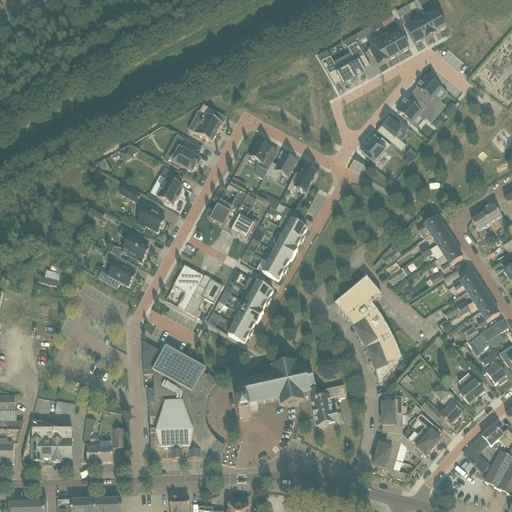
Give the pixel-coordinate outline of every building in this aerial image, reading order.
[(427,19),(428,19),(424,13),(421,15),(423,22),(417,25),(426,41),(436,35),(427,19)] [(438,13),(428,19),(427,19),(436,35),(437,35),(447,29),(438,13)] [(426,41),(417,25),(407,31),(415,47),(425,41),(426,41)] [(363,33),(356,37),(360,42),(367,38),(363,33)] [(399,56),(391,40),(387,34),(384,36),(386,43),(380,46),(389,62),(389,61),(399,56)] [(410,50),(401,34),(391,40),(399,56),(410,50)] [(380,46),(376,39),(373,41),(375,48),(368,52),(372,59),(373,58),(379,68),(389,62),(380,46)] [(354,61),(346,66),(355,81),(366,75),(364,71),(370,68),(357,43),(347,49),(351,55),(354,61)] [(331,58),(321,63),(335,88),(341,84),(343,88),(355,81),(346,66),(338,70),(334,64),(331,58)] [(434,98),(442,90),(427,77),(421,85),(419,87),(417,89),(424,95),(419,102),(438,118),(446,108),(434,98)] [(438,118),(419,102),(415,107),(407,101),(406,103),(405,103),(404,105),(397,112),(412,125),(412,124),(419,116),(426,121),(431,126),(438,118)] [(203,107),(200,114),(206,117),(196,136),(212,144),(222,125),(212,120),(216,113),(203,107)] [(448,120),(452,115),(447,111),(443,116),(448,120)] [(433,126),(439,131),(444,125),(438,120),(433,126)] [(404,135),(409,130),(403,125),(398,130),(390,123),(389,122),(385,127),(383,126),(378,133),(377,132),(377,133),(402,154),(407,148),(396,139),(401,133),(404,136),(404,135)] [(199,167),(201,164),(201,163),(199,162),(200,161),(196,159),(201,151),(178,138),(170,152),(177,156),(171,166),(179,171),(180,168),(192,175),(196,167),(198,168),(199,167)] [(391,148),(382,140),(381,141),(382,141),(378,145),(373,141),(367,148),(366,147),(361,152),(363,153),(362,155),(375,166),(386,153),(391,149),(391,148)] [(263,182),(265,178),(273,164),(274,162),(267,159),(272,150),(259,143),(250,159),(258,163),(257,164),(256,177),(263,181),(262,181),(263,182)] [(129,147),(120,152),(121,155),(129,151),(132,157),(139,153),(140,153),(129,147)] [(410,151),(406,156),(412,161),(417,156),(410,151)] [(273,165),(273,164),(265,178),(266,178),(266,177),(277,183),(281,175),(288,179),(297,164),(295,163),(296,161),(290,158),(289,159),(284,157),(278,168),(273,165)] [(412,163),(408,159),(404,164),(408,168),(412,163)] [(315,173),(316,171),(310,168),(309,170),(307,169),(302,178),(296,175),(288,191),(295,195),(297,191),(306,196),(318,175),(315,173)] [(180,186),(184,180),(165,170),(161,178),(167,181),(165,185),(164,185),(161,191),(161,192),(157,199),(173,208),(177,200),(178,201),(179,199),(178,199),(180,196),(181,196),(182,194),(181,194),(184,188),(180,186)] [(124,188),(120,196),(137,205),(141,197),(124,188)] [(231,209),(221,203),(220,203),(211,220),(224,228),(228,220),(234,223),(248,197),(240,193),(231,209)] [(248,197),(234,223),(229,232),(249,243),(259,224),(248,218),(257,202),(248,197)] [(286,210),(279,206),(276,212),(282,216),(286,210)] [(105,215),(92,208),(88,215),(95,219),(96,217),(102,221),(105,215)] [(142,208),(138,216),(141,218),(137,225),(145,230),(146,229),(158,235),(161,230),(162,231),(166,224),(165,223),(165,222),(153,216),(154,214),(146,209),(145,210),(142,208)] [(495,208),(483,215),(491,226),(497,222),(502,228),(506,225),(495,208)] [(491,226),(483,215),(472,222),(483,240),(488,237),(484,231),(491,226)] [(431,237),(443,229),(437,218),(417,231),(424,241),(431,237)] [(304,237),(308,230),(293,222),(292,221),(286,232),(304,242),(306,238),(305,237),(305,238),(304,237)] [(142,265),(147,256),(149,251),(141,247),(142,246),(139,244),(141,239),(123,229),(119,236),(128,244),(122,254),(142,265)] [(437,247),(450,239),(443,229),(431,237),(437,247)] [(301,245),(304,242),(286,232),(280,242),(280,243),(296,251),(300,244),(301,245)] [(298,252),(296,251),(280,243),(280,242),(275,239),(273,243),(278,247),(274,253),(290,262),(292,263),(298,252)] [(456,249),(450,239),(437,247),(444,257),(456,249)] [(87,257),(91,244),(83,242),(79,255),(87,257)] [(422,257),(430,252),(427,248),(420,252),(422,257)] [(463,260),(456,249),(444,257),(448,263),(441,268),(444,272),(463,260)] [(396,251),(382,261),(386,267),(401,257),(396,251)] [(433,256),(430,252),(422,257),(425,261),(433,256)] [(286,269),(290,262),(274,253),(269,264),(286,273),(288,269),(286,269)] [(113,265),(115,266),(109,278),(102,274),(98,280),(117,291),(121,285),(129,289),(136,277),(124,270),(127,266),(116,260),(113,265)] [(284,277),(286,273),(269,264),(263,274),(278,283),(283,276),(284,276),(283,277),(284,277)] [(391,277),(400,270),(396,265),(387,272),(391,277)] [(185,267),(173,289),(185,295),(178,309),(185,313),(199,288),(205,278),(185,267)] [(56,288),(59,275),(46,271),(43,285),(56,288)] [(405,279),(400,271),(391,277),(387,280),(392,287),(405,279)] [(433,287),(444,280),(440,274),(429,281),(433,287)] [(480,286),(473,275),(454,288),(457,292),(463,288),(467,294),(480,286)] [(370,308),(382,298),(367,279),(360,286),(362,289),(345,303),(342,300),(335,306),(349,324),(352,322),(355,327),(353,329),(355,330),(354,331),(357,336),(361,333),(367,342),(363,345),(366,350),(368,352),(367,353),(369,358),(374,357),(378,366),(373,368),(375,374),(376,373),(380,386),(400,364),(396,354),(390,340),(383,326),(374,314),(370,308)] [(205,291),(199,288),(185,313),(198,320),(201,314),(199,313),(205,301),(214,306),(224,288),(211,281),(205,291)] [(258,284),(252,294),(269,304),(271,300),(270,300),(274,292),(258,284)] [(480,286),(467,294),(474,304),(486,296),(480,286)] [(267,308),(269,304),(252,294),(246,305),(262,313),(266,307),(267,307),(267,308)] [(486,296),(474,304),(481,314),(493,306),(486,296)] [(264,314),(262,313),(246,305),(241,302),(239,305),(243,310),(240,316),(256,324),(256,325),(258,325),(264,315),(264,314)] [(467,308),(464,304),(444,316),(447,321),(460,313),(467,308)] [(480,329),(499,316),(493,306),(481,314),(484,320),(477,324),(480,329)] [(470,313),(467,308),(460,313),(462,317),(470,313)] [(252,331),(256,325),(256,324),(240,316),(234,326),(252,336),(254,332),(254,331),(253,332),(252,331)] [(216,328),(224,332),(228,323),(220,319),(216,328)] [(486,345),(508,330),(503,321),(480,336),(486,345)] [(453,331),(450,325),(443,330),(446,335),(453,331)] [(250,340),(252,336),(234,326),(229,337),(244,346),(248,338),(250,339),(249,339),(250,340)] [(469,342),(479,336),(476,330),(467,336),(466,333),(462,335),(467,343),(469,342)] [(488,349),(480,337),(469,346),(473,352),(479,348),(483,353),(488,349)] [(144,377),(154,377),(155,399),(149,399),(152,462),(172,461),(172,462),(184,462),(184,461),(190,460),(190,462),(202,461),(202,460),(209,460),(219,448),(216,445),(213,442),(210,439),(208,435),(206,432),(208,431),(206,426),(205,422),(204,418),(204,413),(204,409),(205,405),(206,401),(207,397),(209,394),(211,390),(214,387),(217,384),(209,376),(208,378),(204,374),(206,370),(166,348),(163,355),(143,344),(144,377)] [(486,375),(490,381),(489,382),(493,387),(495,386),(495,387),(498,385),(500,387),(507,381),(505,379),(506,378),(498,367),(502,364),(494,354),(494,355),(494,354),(482,363),(489,373),(486,375)] [(470,368),(462,361),(457,365),(465,373),(470,368)] [(339,401),(346,399),(344,388),(317,394),(312,371),(306,373),(305,369),(298,370),(297,368),(296,363),(289,365),(288,363),(279,365),(280,367),(272,369),(274,376),(267,378),(267,376),(266,377),(266,378),(259,380),(259,378),(258,378),(259,380),(252,381),(251,380),(250,380),(251,382),(244,383),(243,381),(243,382),(243,383),(242,383),(241,382),(240,381),(239,381),(238,381),(238,382),(237,382),(237,383),(237,384),(237,385),(235,385),(240,408),(237,409),(240,420),(252,418),(251,414),(258,412),(257,405),(264,404),(264,405),(265,405),(265,403),(271,402),(272,404),(273,403),(272,402),(279,400),(281,408),(288,407),(289,408),(298,406),(297,404),(305,403),(304,400),(311,398),(317,428),(318,428),(319,429),(323,430),(326,428),(326,426),(338,423),(334,407),(331,408),(329,400),(338,398),(339,401)] [(460,396),(469,407),(469,406),(471,408),(477,402),(476,401),(485,393),(475,383),(469,375),(459,384),(465,391),(460,396)] [(440,418),(451,428),(463,416),(458,411),(462,407),(442,385),(441,385),(442,386),(434,394),(441,403),(440,403),(447,411),(440,418)] [(15,396),(0,396),(0,414),(15,414),(15,396)] [(381,416),(403,416),(403,399),(385,399),(385,405),(382,405),(382,416),(381,416)] [(56,402),(54,413),(72,416),(74,406),(56,402)] [(428,403),(421,409),(430,417),(436,411),(428,403)] [(403,437),(403,416),(381,416),(381,417),(382,417),(382,428),(383,428),(382,434),(387,435),(403,437)] [(425,429),(418,437),(434,451),(435,450),(434,450),(441,441),(438,439),(442,434),(421,416),(416,422),(425,429)] [(73,457),(73,443),(73,431),(33,421),(23,462),(32,462),(32,466),(68,466),(68,457),(73,457)] [(88,466),(101,465),(99,443),(99,441),(91,441),(91,435),(93,435),(95,421),(86,421),(84,445),(88,446),(88,450),(88,449),(88,466)] [(14,442),(20,442),(25,423),(0,423),(0,465),(14,466),(14,442)] [(505,449),(511,442),(511,435),(508,431),(502,436),(494,427),(482,438),(491,449),(498,442),(505,449)] [(115,450),(119,450),(124,450),(124,432),(114,432),(115,450)] [(396,463),(401,445),(398,443),(403,437),(387,435),(387,441),(381,440),(380,446),(377,457),(376,456),(376,457),(396,463)] [(434,451),(418,437),(411,445),(403,437),(398,443),(401,445),(419,461),(423,456),(426,459),(433,450),(434,451)] [(112,442),(99,443),(101,465),(113,465),(112,442)] [(501,453),(484,484),(511,498),(511,495),(511,449),(508,457),(501,453)] [(396,463),(376,457),(377,457),(374,468),(378,469),(376,475),(405,483),(410,477),(393,472),(396,463)] [(171,511),(191,511),(192,511),(190,511),(189,499),(171,500),(171,511)] [(121,511),(122,501),(95,502),(95,511),(121,511)] [(95,511),(95,502),(58,503),(58,511),(95,511)]
